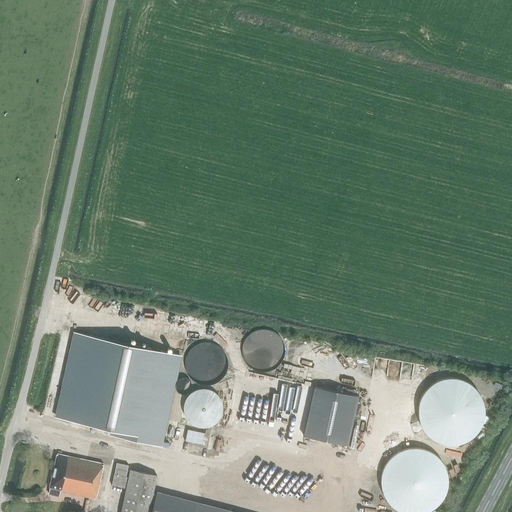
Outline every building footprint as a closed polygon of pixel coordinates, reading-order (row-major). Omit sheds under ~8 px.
[(166,322),(168,313),(140,305),(137,315),(166,322)] [(267,329),(263,329),(258,329),(254,331),(250,333),(247,336),(244,340),(242,344),(241,348),(241,353),(242,357),(244,361),(247,365),(250,368),(254,370),(258,371),(263,372),(267,371),(272,370),(276,368),(279,365),(282,361),(283,357),(284,353),(284,348),(283,344),(282,340),(279,336),(276,333),(272,331),(267,329)] [(74,332),(57,417),(112,429),(112,435),(160,446),(179,355),(74,332)] [(224,376),(226,373),(227,368),(227,364),(227,360),(226,356),(224,352),(221,348),(217,346),(213,344),(209,343),(205,343),(200,343),(196,345),(193,347),(190,350),(187,354),(185,358),(184,362),(184,366),(185,371),(187,375),(190,378),(193,381),(196,383),(201,385),(205,386),(209,385),(213,384),(217,382),(221,380),(224,376)] [(464,381),(462,380),(460,379),(458,379),(455,378),(453,378),(451,378),(448,378),(446,378),(444,379),(442,379),(439,380),(437,381),(435,382),(433,383),(431,385),(429,386),(428,388),(426,389),(425,391),(423,393),(422,395),(421,397),(420,399),(419,401),(418,403),(418,406),(418,408),(418,410),(417,413),(418,415),(418,417),(418,420),(419,422),(420,424),(421,426),(422,428),(423,430),(424,432),(426,434),(427,435),(429,437),(431,438),(433,440),(435,441),(437,442),(439,443),(441,444),(443,444),(446,445),(448,445),(450,445),(453,445),(455,445),(457,445),(460,444),(462,443),(464,443),(466,442),(468,441),(470,439),(472,438),(474,436),(475,435),(477,433),(478,431),(480,429),(481,427),(482,425),(483,423),(483,421),(484,419),(484,416),(485,414),(485,412),(485,409),(484,407),(484,405),(484,403),(483,400),(482,398),(481,396),(480,394),(479,392),(477,390),(476,389),(474,387),(472,385),(470,384),(468,383),(466,382),(464,381)] [(403,393),(406,389),(398,382),(394,386),(403,393)] [(358,396),(314,387),(303,435),(347,445),(358,396)] [(222,412),(222,408),(221,403),(220,399),(217,395),(214,392),(210,390),(205,389),(201,389),(196,390),(192,392),(189,395),(186,398),(184,402),(183,407),(183,411),(185,416),(187,420),(190,423),(194,426),(198,427),(202,428),(207,427),(211,426),(215,423),(218,420),(220,416),(222,412)] [(202,445),(205,433),(187,429),(185,441),(202,445)] [(393,455),(389,459),(385,464),(383,470),(381,476),(381,482),(381,488),(383,494),(386,499),(390,504),(395,508),(400,511),(401,511),(427,511),(430,511),(435,507),(440,503),(443,498),(446,492),(448,486),(448,480),(447,474),(445,468),(442,463),(439,458),(434,454),(428,450),(423,448),(416,447),(410,448),(404,449),(398,451),(393,455)] [(95,499),(103,464),(57,454),(54,464),(49,488),(60,490),(60,491),(95,499)] [(126,489),(128,477),(126,477),(128,465),(116,463),(111,485),(126,489)] [(152,493),(156,475),(130,469),(128,477),(126,489),(120,511),(148,511),(150,502),(153,503),(150,511),(236,511),(156,491),(156,494),(152,493)] [(311,470),(290,486),(299,497),(320,481),(311,470)]
